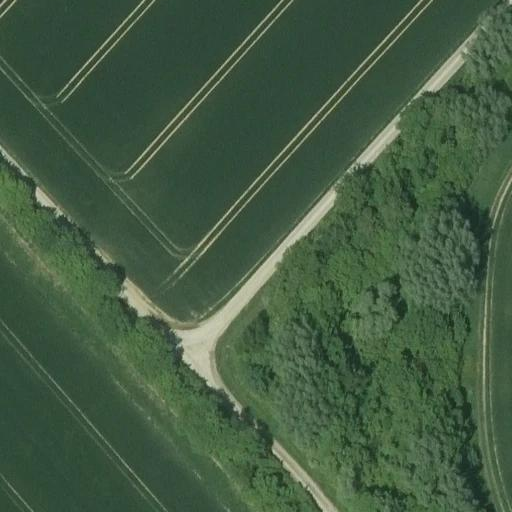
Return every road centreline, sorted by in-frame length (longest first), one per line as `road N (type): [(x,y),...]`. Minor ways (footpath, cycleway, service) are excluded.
road 1 (track): [(193,356),(511,20)]
road 2 (track): [(511,187),(489,253),(483,411),(507,511)]
road 3 (track): [(0,142),(193,356)]
road 4 (track): [(193,356),(324,511)]
